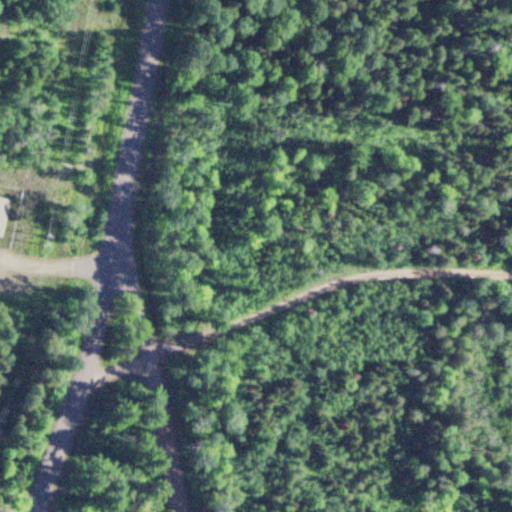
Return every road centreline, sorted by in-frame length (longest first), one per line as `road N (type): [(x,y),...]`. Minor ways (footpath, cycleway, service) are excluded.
road 1 (tertiary): [(38,511),(132,209),(158,0)]
road 2 (track): [(84,382),(359,278),(511,275)]
road 3 (residential): [(177,511),(147,356)]
road 4 (residential): [(147,356),(132,209)]
